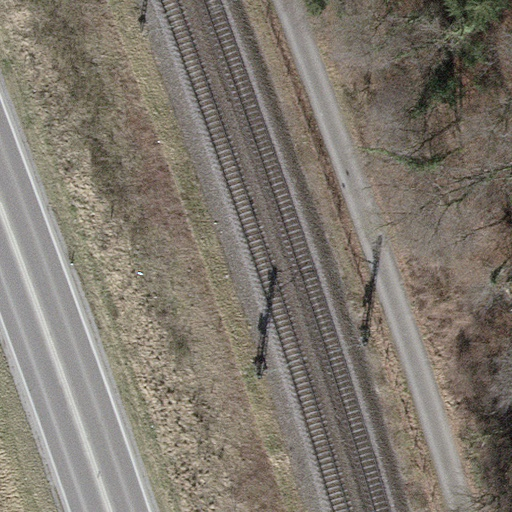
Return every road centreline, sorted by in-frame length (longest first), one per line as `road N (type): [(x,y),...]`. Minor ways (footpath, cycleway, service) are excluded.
road 1 (track): [(462,511),(285,0)]
road 2 (trunk): [(111,511),(0,196)]
